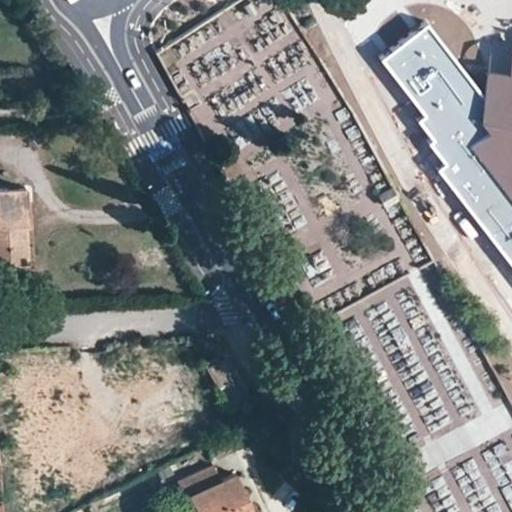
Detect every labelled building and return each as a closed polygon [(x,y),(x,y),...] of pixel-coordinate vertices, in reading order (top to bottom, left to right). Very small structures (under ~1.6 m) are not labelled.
[(511,69),(511,76),(486,73),(484,94),(427,28),(383,61),(427,117),(417,122),(432,143),(424,147),(444,171),(434,174),(511,273),(511,69)] [(0,255),(1,260),(24,259),(22,220),(20,186),(0,186),(0,255)] [(30,220),(22,220),(24,259),(32,259),(30,220)] [(235,335),(227,339),(234,351),(242,347),(235,335)] [(223,355),(206,366),(226,405),(245,394),(223,355)] [(68,403),(68,384),(24,386),(28,483),(34,483),(35,504),(78,501),(74,403),(68,403)] [(194,511),(251,511),(248,504),(233,471),(218,478),(211,462),(172,480),(180,496),(185,493),(194,511)]
